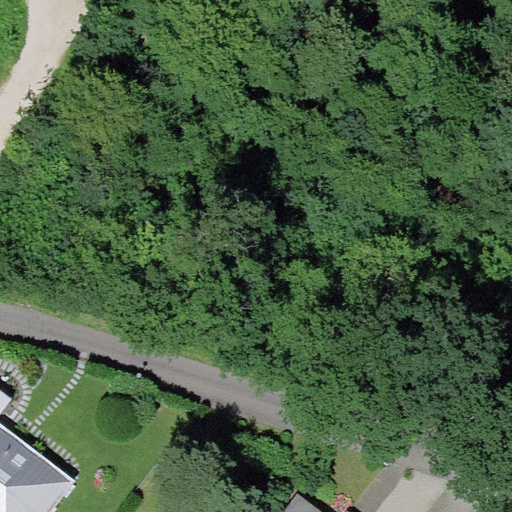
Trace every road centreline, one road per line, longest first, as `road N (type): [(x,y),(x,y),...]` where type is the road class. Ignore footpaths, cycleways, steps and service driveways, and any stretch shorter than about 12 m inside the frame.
road 1 (residential): [(0,317),(198,368),(511,468)]
road 2 (track): [(41,0),(54,42),(0,129)]
